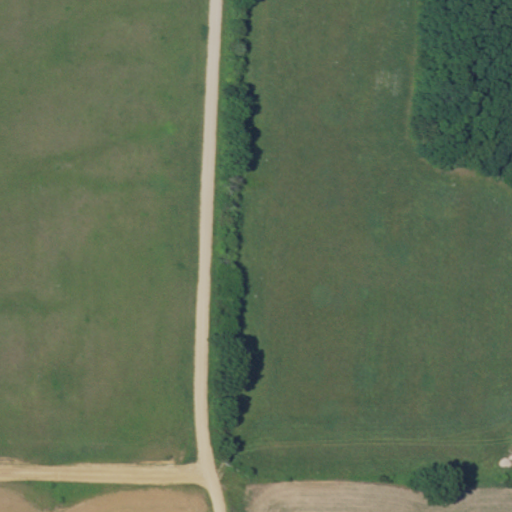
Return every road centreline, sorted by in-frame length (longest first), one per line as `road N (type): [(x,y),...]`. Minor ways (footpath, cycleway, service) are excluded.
road 1 (residential): [(208,472),(198,398),(212,0)]
road 2 (residential): [(208,472),(150,479),(0,475)]
